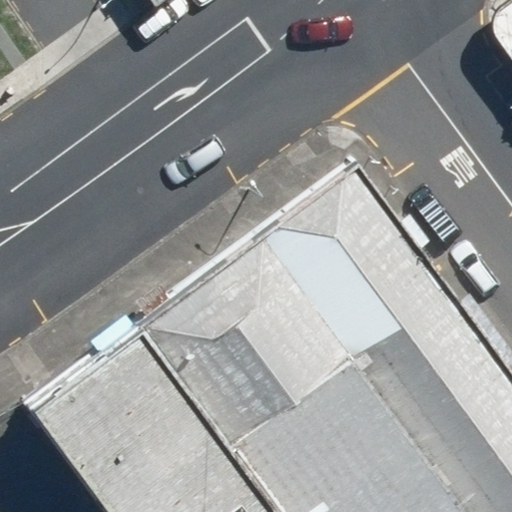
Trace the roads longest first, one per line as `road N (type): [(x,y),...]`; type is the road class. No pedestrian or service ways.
road 1 (tertiary): [(293,0),(0,211)]
road 2 (unclassified): [(360,0),(511,208)]
